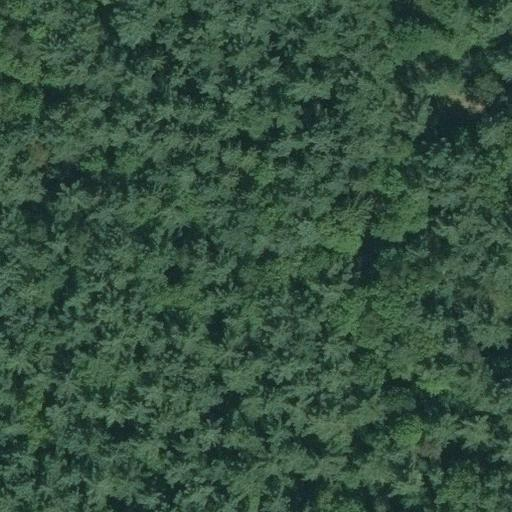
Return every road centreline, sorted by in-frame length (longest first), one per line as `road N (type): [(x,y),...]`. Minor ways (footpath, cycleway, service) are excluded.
road 1 (track): [(0,220),(511,309)]
road 2 (track): [(429,0),(353,511)]
